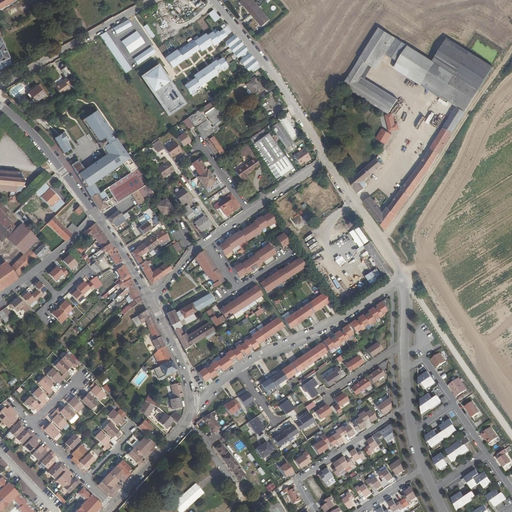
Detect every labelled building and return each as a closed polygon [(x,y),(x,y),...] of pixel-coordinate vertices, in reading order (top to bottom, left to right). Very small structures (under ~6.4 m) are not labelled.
[(0,0),(0,9),(12,0),(0,0)] [(192,0),(191,2),(197,8),(202,3),(199,0),(192,0)] [(253,0),(241,0),(240,2),(262,27),(270,20),(253,0)] [(214,10),(209,14),(215,22),(220,18),(214,10)] [(129,20),(113,28),(117,34),(132,26),(129,20)] [(147,24),(143,26),(151,38),(155,36),(147,24)] [(218,31),(215,34),(221,42),(228,36),(232,32),(227,26),(219,32),(218,31)] [(380,28),(359,59),(373,67),(376,69),(386,55),(397,38),(380,28)] [(137,31),(121,41),(130,54),(145,43),(137,31)] [(106,32),(100,36),(126,74),(132,70),(106,32)] [(213,32),(207,36),(213,45),(215,46),(221,42),(215,34),(213,32)] [(206,34),(195,41),(201,50),(202,52),(213,45),(207,36),(206,34)] [(234,35),(224,43),(228,49),(238,41),(234,35)] [(408,45),(397,38),(386,55),(396,62),(408,45)] [(446,38),(432,62),(479,91),(493,67),(446,38)] [(0,39),(0,70),(11,65),(0,39)] [(194,40),(177,51),(184,61),(201,50),(195,41),(194,40)] [(238,41),(228,49),(232,54),(242,46),(238,41)] [(432,62),(408,45),(396,62),(393,69),(456,108),(465,113),(479,91),(432,62)] [(242,46),(232,54),(236,59),(246,51),(242,46)] [(152,47),(133,59),(138,65),(156,53),(152,47)] [(177,50),(165,58),(173,69),(184,61),(177,51),(177,50)] [(248,54),(239,62),(243,67),(253,59),(248,54)] [(221,58),(215,62),(221,70),(222,71),(228,67),(221,58)] [(257,65),(253,59),(243,67),(247,72),(257,65)] [(343,86),(389,115),(398,100),(365,79),(373,67),(359,59),(343,86)] [(193,76),(194,78),(200,86),(217,75),(216,74),(221,70),(215,62),(215,61),(193,76)] [(159,65),(140,77),(168,118),(187,105),(159,65)] [(72,74),(67,67),(62,70),(67,77),(72,74)] [(194,78),(183,86),(190,95),(200,87),(200,86),(194,78)] [(263,91),(255,80),(251,83),(246,86),(249,90),(254,97),(263,91)] [(71,89),(69,86),(66,81),(59,86),(57,87),(62,95),(71,89)] [(38,86),(27,94),(34,102),(44,95),(38,86)] [(251,99),(254,97),(249,90),(246,92),(251,99)] [(34,102),(27,94),(25,95),(28,100),(29,99),(32,103),(34,102)] [(211,102),(189,117),(201,133),(204,138),(211,133),(219,128),(217,124),(214,126),(213,127),(212,128),(201,112),(213,104),(211,102)] [(206,115),(219,106),(218,104),(205,113),(206,115)] [(213,124),(226,116),(219,106),(206,115),(213,124)] [(462,117),(465,113),(456,108),(454,111),(462,117)] [(97,110),(84,119),(100,141),(97,143),(101,148),(103,147),(108,154),(85,169),(79,160),(71,165),(78,176),(80,174),(88,187),(86,188),(91,198),(99,193),(93,183),(123,161),(131,172),(137,168),(133,163),(116,138),(108,144),(104,138),(112,133),(97,110)] [(368,198),(364,201),(385,230),(430,171),(428,169),(462,117),(454,111),(383,219),(368,198)] [(389,115),(385,116),(389,127),(392,126),(394,131),(401,129),(399,124),(395,126),(392,114),(389,115)] [(214,126),(217,124),(227,117),(226,116),(213,124),(214,126)] [(296,134),(284,116),(278,119),(280,122),(291,138),(296,134)] [(291,138),(280,122),(272,127),(281,140),(287,149),(295,144),(291,138)] [(268,126),(249,140),(276,179),(290,170),(292,173),(295,171),(270,133),(272,132),(270,129),(268,126)] [(270,129),(272,132),(278,142),(281,140),(272,127),(270,129)] [(391,135),(382,129),(377,139),(386,145),(391,135)] [(65,131),(54,138),(64,154),(71,150),(67,143),(69,143),(67,140),(69,139),(65,131)] [(185,132),(178,137),(184,146),(191,141),(185,132)] [(297,134),(296,134),(291,138),(295,144),(301,139),(297,134)] [(212,150),(219,145),(213,136),(206,141),(212,150)] [(165,148),(160,140),(153,145),(159,152),(165,148)] [(176,141),(166,148),(172,157),(182,150),(176,141)] [(242,158),(252,151),(247,144),(237,151),(242,158)] [(212,150),(217,157),(224,152),(219,145),(212,150)] [(305,159),(305,160),(310,157),(303,147),(293,155),(299,163),(305,159)] [(192,164),(200,175),(208,170),(200,158),(192,164)] [(243,182),(249,177),(248,175),(256,170),(255,169),(261,165),(256,158),(236,171),(243,182)] [(377,158),(350,182),(359,194),(365,190),(362,186),(373,177),(371,175),(383,166),(377,158)] [(137,168),(140,173),(143,171),(140,167),(141,166),(137,160),(133,163),(137,168)] [(174,170),(168,161),(157,169),(163,178),(174,170)] [(137,188),(146,182),(140,173),(137,168),(131,172),(108,187),(117,201),(131,192),(132,192),(137,188)] [(200,175),(198,176),(206,188),(209,186),(210,187),(213,184),(213,183),(217,181),(214,176),(213,177),(211,175),(212,174),(209,169),(208,170),(200,175)] [(0,191),(10,192),(9,200),(11,200),(11,202),(13,202),(13,200),(15,200),(16,193),(24,188),(24,181),(18,173),(0,171),(0,191)] [(56,173),(50,179),(53,184),(60,178),(56,173)] [(147,199),(155,194),(146,182),(137,188),(144,200),(147,199)] [(45,183),(36,192),(54,212),(64,203),(45,183)] [(181,203),(190,196),(184,187),(175,194),(181,203)] [(139,203),(144,200),(137,188),(132,192),(139,203)] [(106,196),(102,191),(100,193),(99,193),(91,198),(100,211),(101,210),(103,209),(105,208),(108,206),(105,202),(103,199),(106,196)] [(231,194),(240,207),(241,206),(232,193),(231,194)] [(227,216),(240,207),(231,194),(226,197),(223,200),(216,205),(224,215),(226,214),(227,216)] [(163,215),(173,209),(166,199),(156,206),(163,215)] [(185,213),(191,208),(188,204),(182,209),(185,213)] [(79,215),(84,210),(80,206),(75,210),(79,215)] [(184,213),(189,219),(193,217),(190,213),(193,211),(191,208),(185,213),(184,213)] [(118,210),(107,218),(112,224),(116,221),(122,216),(118,210)] [(0,211),(0,224),(10,235),(17,228),(0,211)] [(16,212),(15,214),(24,223),(28,219),(24,214),(21,217),(16,212)] [(263,217),(268,226),(269,227),(277,222),(270,212),(263,217)] [(144,234),(151,229),(152,228),(143,213),(138,216),(140,219),(137,221),(139,225),(138,225),(144,234)] [(284,233),(288,239),(312,223),(306,213),(282,229),(284,233)] [(124,215),(124,214),(122,216),(116,221),(116,222),(118,224),(126,218),(124,215)] [(47,223),(66,241),(78,228),(72,222),(67,228),(58,218),(56,215),(55,216),(55,215),(53,217),(51,220),(47,223)] [(211,224),(205,216),(195,222),(201,231),(211,224)] [(255,220),(255,222),(261,230),(268,226),(263,217),(260,219),(259,218),(255,220)] [(6,238),(24,255),(29,249),(39,239),(35,235),(31,231),(28,228),(23,222),(17,228),(10,235),(6,238)] [(255,222),(248,226),(254,236),(262,231),(261,230),(255,222)] [(96,223),(84,233),(88,238),(93,234),(94,236),(101,230),(96,223)] [(0,244),(6,238),(10,235),(0,224),(0,244)] [(241,231),(246,239),(246,240),(247,241),(254,236),(248,226),(241,231)] [(159,242),(160,243),(169,237),(163,229),(154,235),(154,236),(158,242),(159,242)] [(101,230),(94,236),(97,240),(104,234),(101,230)] [(238,237),(235,238),(239,245),(246,240),(246,239),(241,231),(240,230),(235,233),(238,237)] [(354,238),(361,233),(358,230),(352,234),(354,238)] [(284,233),(277,238),(283,248),(291,243),(288,239),(284,233)] [(104,234),(97,240),(103,248),(101,249),(102,250),(110,244),(111,243),(104,234)] [(147,241),(152,248),(160,243),(159,242),(158,242),(154,236),(147,241)] [(306,240),(309,247),(316,243),(313,236),(306,240)] [(225,239),(226,240),(232,249),(239,245),(235,238),(232,240),(229,237),(225,239)] [(218,245),(225,255),(232,250),(232,249),(226,240),(218,245)] [(149,250),(152,248),(147,241),(144,244),(149,250)] [(72,245),(73,247),(77,251),(80,248),(77,245),(74,242),(72,245)] [(173,244),(177,252),(182,249),(177,242),(176,243),(173,244)] [(33,253),(38,259),(48,248),(44,243),(33,253)] [(270,243),(262,248),(269,258),(276,253),(270,243)] [(385,281),(392,276),(371,243),(365,247),(385,278),(384,279),(385,281)] [(110,244),(102,250),(101,251),(102,252),(104,251),(106,253),(107,252),(113,248),(110,244)] [(141,256),(149,250),(144,244),(137,249),(141,256)] [(118,252),(114,247),(113,248),(107,252),(109,255),(108,256),(109,257),(111,256),(118,252)] [(255,254),(261,263),(269,258),(262,248),(255,253),(255,254)] [(24,255),(32,264),(38,259),(33,253),(29,249),(24,255)] [(137,249),(132,252),(140,265),(144,262),(143,260),(139,257),(141,256),(137,249)] [(210,259),(204,250),(200,253),(199,254),(197,256),(195,258),(200,265),(206,261),(210,259)] [(120,257),(118,252),(111,256),(113,260),(120,257)] [(68,254),(66,256),(74,264),(76,263),(68,254)] [(255,254),(248,259),(252,265),(255,263),(258,267),(262,264),(261,263),(255,254)] [(0,291),(18,279),(32,264),(24,255),(10,269),(6,262),(0,266),(0,291)] [(337,267),(345,259),(340,255),(333,263),(337,267)] [(74,264),(66,256),(63,259),(71,267),(74,264)] [(291,263),(294,267),(298,273),(307,267),(300,257),(291,263)] [(71,267),(63,259),(61,260),(65,264),(69,269),(71,267)] [(215,266),(210,259),(206,261),(200,265),(205,273),(211,268),(215,266)] [(252,265),(248,259),(241,263),(247,272),(247,273),(252,270),(249,267),(252,265)] [(140,265),(144,271),(150,268),(147,264),(146,263),(145,261),(144,262),(140,265)] [(147,264),(150,268),(152,273),(157,269),(151,262),(147,264)] [(164,276),(172,271),(172,269),(174,268),(171,263),(169,264),(167,262),(160,267),(159,268),(164,276)] [(240,262),(233,267),(237,273),(240,271),(242,275),(247,272),(241,263),(240,262)] [(93,269),(97,274),(103,270),(98,265),(93,269)] [(121,282),(129,274),(124,265),(117,270),(118,277),(120,276),(121,279),(120,279),(121,282)] [(68,273),(63,268),(60,271),(56,267),(54,269),(60,275),(62,273),(65,276),(68,273)] [(285,268),(282,269),(289,279),(298,273),(294,267),(287,271),(285,268)] [(158,280),(164,276),(159,268),(157,269),(152,273),(150,268),(144,271),(152,285),(158,280)] [(213,271),(211,268),(205,273),(207,276),(208,275),(211,279),(216,276),(220,273),(218,268),(217,269),(213,271)] [(52,272),(58,278),(60,275),(54,269),(52,272)] [(279,271),(275,274),(281,284),(289,279),(282,269),(279,272),(279,271)] [(55,281),(58,278),(52,272),(48,275),(55,281)] [(223,277),(220,273),(216,276),(211,279),(214,283),(212,284),(214,287),(221,283),(219,280),(222,278),(223,277)] [(124,284),(131,279),(129,274),(121,282),(117,285),(120,288),(124,284)] [(275,274),(268,279),(274,289),(281,284),(275,274)] [(102,286),(96,278),(90,282),(91,283),(95,288),(96,290),(97,290),(102,286)] [(127,287),(134,284),(131,279),(124,284),(126,286),(127,287)] [(266,285),(263,287),(267,293),(274,289),(268,279),(263,282),(266,285)] [(37,290),(35,292),(40,298),(42,296),(41,295),(47,289),(39,281),(33,287),(37,290)] [(95,288),(91,283),(88,286),(84,282),(81,285),(84,289),(87,292),(90,289),(92,290),(95,288)] [(122,297),(129,293),(136,289),(134,284),(127,287),(124,290),(120,294),(121,296),(122,297)] [(84,289),(81,285),(77,289),(78,290),(83,296),(87,292),(84,289)] [(254,287),(249,290),(256,300),(263,295),(259,289),(256,291),(254,287)] [(129,305),(132,308),(134,306),(142,300),(140,298),(136,289),(129,293),(131,297),(132,299),(133,298),(135,301),(129,305)] [(80,299),(82,301),(85,298),(83,296),(78,290),(76,292),(75,293),(74,292),(73,292),(74,292),(80,299)] [(249,290),(242,295),(248,305),(256,300),(249,290)] [(114,299),(115,300),(117,297),(120,294),(117,292),(116,291),(111,295),(114,299)] [(79,304),(82,301),(80,299),(74,292),(73,292),(71,295),(79,304)] [(324,306),(331,302),(324,292),(317,297),(324,306)] [(27,293),(21,298),(28,306),(34,300),(36,302),(39,299),(34,293),(30,296),(27,293)] [(193,313),(211,304),(210,301),(214,299),(210,293),(180,310),(184,318),(193,313)] [(242,295),(235,300),(241,310),(248,305),(242,295)] [(18,297),(8,305),(13,310),(14,309),(17,312),(22,309),(26,313),(29,310),(18,297)] [(317,311),(324,306),(317,297),(311,302),(317,311)] [(235,300),(227,305),(234,315),(241,310),(235,300)] [(60,308),(67,315),(73,310),(64,301),(61,304),(62,306),(61,306),(60,308)] [(317,311),(311,302),(304,306),(311,315),(317,311)] [(387,311),(381,302),(376,306),(379,310),(377,312),(380,317),(380,318),(383,316),(382,315),(387,311)] [(227,305),(220,310),(226,320),(234,315),(227,305)] [(311,315),(304,306),(298,311),(304,320),(311,315)] [(255,312),(257,316),(264,312),(261,307),(255,312)] [(369,318),(373,323),(376,321),(375,320),(380,317),(377,312),(373,307),(368,311),(371,316),(369,318)] [(3,311),(7,316),(10,319),(13,317),(6,308),(3,311)] [(62,325),(69,317),(67,315),(60,308),(56,313),(55,312),(52,314),(58,320),(62,325)] [(138,316),(142,323),(144,320),(150,330),(157,327),(155,323),(147,310),(139,315),(138,316)] [(172,325),(184,318),(180,310),(175,312),(174,310),(167,313),(172,325)] [(304,320),(298,311),(291,315),(297,325),(304,320)] [(215,312),(209,316),(216,327),(226,321),(222,316),(217,320),(215,317),(217,315),(215,312)] [(196,319),(195,316),(193,313),(184,318),(172,325),(175,330),(179,329),(196,319)] [(215,330),(202,314),(201,313),(195,316),(200,323),(203,325),(205,324),(212,332),(215,330)] [(297,325),(291,315),(284,320),(291,329),(297,325)] [(361,323),(364,327),(369,324),(370,325),(373,323),(369,318),(366,319),(363,315),(358,318),(361,323)] [(131,320),(136,327),(137,326),(138,328),(140,326),(139,325),(142,323),(138,316),(131,320)] [(278,317),(271,322),(278,331),(284,327),(278,317)] [(355,320),(350,323),(356,333),(361,329),(362,331),(365,329),(364,327),(361,323),(358,325),(355,320)] [(271,322),(265,327),(271,336),(278,331),(271,322)] [(354,334),(347,325),(342,329),(345,334),(343,335),(346,340),(347,341),(349,339),(349,338),(354,334)] [(150,330),(151,332),(155,340),(153,340),(154,342),(153,342),(154,345),(155,345),(158,350),(159,350),(166,346),(161,337),(157,327),(150,330)] [(265,327),(258,331),(265,340),(271,336),(265,327)] [(182,335),(179,329),(175,330),(185,349),(195,344),(205,337),(207,336),(203,328),(188,337),(186,333),(182,335)] [(256,336),(261,343),(265,340),(258,331),(254,334),(256,336)] [(343,336),(343,335),(339,331),(334,334),(338,339),(335,341),(339,346),(342,345),(341,343),(346,340),(343,336)] [(258,345),(261,343),(256,336),(253,338),(258,345)] [(244,341),(245,343),(248,347),(251,345),(254,350),(259,346),(258,345),(253,338),(253,337),(248,341),(247,339),(244,341)] [(339,346),(335,341),(332,343),(329,338),(324,341),(330,351),(335,347),(336,348),(339,346)] [(377,342),(366,350),(371,357),(382,349),(377,342)] [(251,352),(248,347),(245,343),(240,346),(239,345),(236,347),(237,348),(240,352),(243,351),(246,355),(251,352)] [(328,352),(321,343),(315,348),(321,357),(328,352)] [(158,350),(155,353),(161,366),(165,363),(172,360),(166,346),(159,350),(158,350)] [(231,350),(228,352),(229,354),(232,358),(235,356),(238,361),(243,357),(240,352),(237,348),(232,352),(231,350)] [(315,348),(308,352),(314,361),(321,357),(315,348)] [(229,354),(228,352),(226,354),(227,355),(222,359),(228,368),(233,365),(230,360),(232,358),(229,354)] [(308,352),(301,357),(308,366),(314,361),(308,352)] [(66,353),(60,359),(69,368),(71,365),(72,364),(75,367),(78,364),(66,353)] [(432,360),(439,368),(447,362),(441,354),(432,360)] [(358,355),(345,365),(349,371),(352,369),(353,370),(363,362),(358,355)] [(301,357),(295,361),(301,370),(308,366),(301,357)] [(69,368),(60,359),(54,366),(63,374),(66,376),(68,374),(65,371),(66,370),(69,368)] [(228,368),(222,359),(216,362),(216,361),(213,363),(214,364),(217,368),(219,367),(223,371),(228,368)] [(160,366),(165,376),(177,370),(172,360),(165,363),(161,366),(160,366)] [(288,366),(294,375),(301,370),(295,361),(288,366)] [(206,369),(211,377),(212,379),(217,375),(214,370),(217,368),(214,364),(211,366),(206,369)] [(160,366),(154,369),(158,379),(159,378),(159,379),(162,380),(164,379),(165,376),(160,366)] [(287,379),(288,380),(294,375),(288,366),(281,370),(282,371),(287,379)] [(61,376),(52,368),(46,374),(55,382),(57,380),(58,379),(61,382),(63,379),(61,376)] [(199,374),(205,382),(211,377),(206,369),(205,368),(198,373),(199,374)] [(380,368),(368,376),(373,383),(385,375),(380,368)] [(278,385),(287,379),(282,371),(273,377),(278,385)] [(340,378),(335,371),(324,379),(329,386),(340,378)] [(432,388),(437,384),(436,383),(429,373),(420,379),(423,384),(427,381),(428,383),(425,385),(428,389),(431,387),(432,388)] [(52,385),(44,376),(38,383),(49,394),(51,391),(49,389),(50,387),(52,385)] [(281,388),(278,385),(273,377),(273,376),(269,378),(269,379),(274,386),(277,390),(281,388)] [(12,386),(18,381),(14,377),(8,382),(12,386)] [(455,390),(457,393),(456,393),(459,396),(469,389),(461,377),(451,385),(453,388),(453,387),(455,390)] [(303,385),(311,398),(318,394),(313,387),(317,385),(313,378),(303,385)] [(356,395),(370,385),(366,378),(361,381),(361,382),(359,383),(358,383),(354,386),(355,387),(351,389),(356,395)] [(266,392),(274,386),(269,379),(265,382),(263,382),(262,383),(261,384),(266,392)] [(91,389),(89,391),(99,401),(105,394),(93,382),(90,385),(93,388),(91,389)] [(181,383),(172,384),(174,398),(181,397),(183,396),(181,383)] [(47,396),(38,387),(32,394),(41,402),(44,405),(46,402),(44,400),(45,398),(47,396)] [(245,406),(254,400),(248,392),(243,396),(242,395),(238,397),(245,406)] [(431,410),(432,411),(443,403),(435,392),(421,401),(422,409),(423,415),(431,410)] [(81,394),(78,397),(91,409),(97,403),(87,393),(85,396),(84,397),(81,394)] [(343,393),(334,400),(336,403),(338,406),(334,408),(339,414),(342,412),(339,407),(348,400),(343,393)] [(147,395),(145,400),(154,405),(156,400),(147,395)] [(39,404),(30,396),(23,403),(32,411),(34,409),(36,407),(39,410),(41,407),(39,404)] [(68,397),(65,400),(77,412),(84,405),(74,396),(71,399),(70,400),(68,397)] [(174,398),(171,399),(173,409),(183,407),(181,397),(174,398)] [(286,414),(295,408),(287,397),(278,403),(280,405),(279,406),(282,410),(283,409),(286,414)] [(383,415),(391,409),(390,398),(381,405),(379,402),(376,405),(377,407),(383,415)] [(141,411),(147,417),(155,405),(154,405),(145,400),(139,409),(141,411)] [(230,415),(237,410),(232,401),(223,406),(230,415)] [(313,401),(305,407),(308,411),(316,406),(313,401)] [(474,418),(481,413),(474,402),(466,407),(474,418)] [(59,406),(57,409),(60,411),(69,420),(75,414),(66,405),(63,407),(62,409),(59,406)] [(320,420),(332,412),(329,408),(327,405),(315,413),(320,420)] [(0,411),(0,421),(1,423),(12,411),(10,409),(7,411),(6,410),(3,408),(0,411)] [(106,414),(116,424),(118,422),(119,420),(122,423),(125,420),(112,408),(106,414)] [(361,414),(366,420),(369,418),(372,423),(377,419),(371,410),(366,414),(364,412),(361,414)] [(12,411),(1,423),(8,429),(16,420),(14,418),(13,417),(15,414),(12,411)] [(53,418),(51,420),(61,429),(67,423),(57,414),(55,411),(52,414),(55,416),(53,418)] [(171,417),(177,422),(180,419),(182,416),(177,411),(171,417)] [(301,431),(315,421),(309,413),(299,420),(300,421),(296,424),(301,431)] [(159,422),(165,427),(167,425),(172,419),(168,416),(165,414),(159,422)] [(214,432),(221,428),(210,414),(203,418),(214,432)] [(363,422),(366,420),(361,414),(358,416),(360,418),(354,421),(361,430),(366,427),(363,422)] [(257,434),(265,429),(257,417),(249,422),(257,434)] [(139,427),(145,434),(151,428),(144,419),(137,426),(139,427)] [(436,429),(426,435),(427,440),(428,441),(428,440),(432,446),(439,442),(443,439),(443,440),(451,435),(450,434),(456,429),(452,424),(454,423),(451,419),(440,426),(443,430),(440,432),(439,433),(436,429)] [(20,420),(9,432),(15,438),(24,429),(22,427),(20,425),(23,423),(20,420)] [(103,428),(112,437),(114,435),(116,433),(118,436),(121,433),(109,421),(103,428)] [(44,424),(41,427),(53,438),(59,432),(50,423),(48,425),(47,427),(44,424)] [(288,439),(298,432),(293,424),(289,427),(290,427),(288,429),(286,430),(283,432),(288,439)] [(339,429),(344,435),(347,433),(350,438),(355,434),(349,425),(344,429),(342,427),(339,429)] [(394,433),(393,425),(381,433),(389,443),(396,438),(394,433)] [(272,437),(282,432),(279,426),(269,431),(272,437)] [(485,437),(487,440),(490,444),(499,438),(492,427),(482,434),(485,438),(485,437)] [(24,429),(15,438),(21,444),(30,435),(33,432),(30,430),(28,433),(26,431),(24,429)] [(341,437),(344,435),(339,429),(336,431),(338,433),(328,440),(328,441),(333,447),(338,444),(339,445),(344,441),(341,437)] [(100,430),(95,436),(100,441),(107,448),(109,445),(106,443),(108,441),(110,439),(100,430)] [(288,439),(283,432),(279,435),(279,434),(273,438),(279,446),(289,439),(288,439)] [(325,443),(328,441),(328,440),(323,432),(319,434),(322,438),(325,443)] [(75,433),(70,438),(65,442),(67,445),(69,446),(67,449),(69,451),(81,439),(75,433)] [(152,445),(154,443),(153,442),(148,437),(145,434),(139,440),(151,451),(153,449),(151,446),(152,445)] [(24,446),(30,453),(39,443),(37,441),(35,440),(38,437),(35,435),(32,438),(24,446)] [(469,450),(469,449),(466,445),(466,446),(462,441),(466,438),(465,437),(446,450),(449,454),(445,457),(442,453),(434,459),(436,463),(436,464),(437,463),(441,469),(448,464),(445,459),(447,458),(451,463),(461,456),(460,455),(469,450)] [(327,446),(325,443),(322,438),(312,444),(317,452),(327,446)] [(380,447),(373,438),(368,442),(371,446),(368,448),(373,455),(376,453),(375,451),(380,447)] [(261,456),(275,446),(270,439),(266,442),(265,440),(261,442),(258,443),(258,444),(255,447),(261,456)] [(148,454),(151,451),(139,440),(133,447),(142,455),(144,453),(145,451),(148,454)] [(240,453),(245,448),(239,441),(234,445),(240,453)] [(246,475),(222,444),(221,442),(214,447),(239,480),(246,475)] [(80,444),(71,453),(74,455),(75,457),(72,460),(75,462),(78,459),(87,450),(80,444)] [(32,455),(38,461),(49,449),(47,446),(45,449),(43,448),(41,446),(32,455)] [(142,455),(133,447),(127,453),(138,464),(141,461),(138,459),(140,458),(142,455)] [(14,452),(10,448),(5,452),(24,473),(30,469),(22,460),(14,452)] [(306,458),(309,455),(305,449),(302,451),(303,452),(294,458),(299,466),(308,460),(306,458)] [(356,450),(351,454),(357,463),(363,459),(364,461),(367,459),(363,452),(360,455),(356,450)] [(509,453),(507,450),(499,455),(501,458),(499,460),(505,468),(511,462),(511,461),(507,454),(509,453)] [(41,463),(47,469),(56,460),(54,458),(52,457),(55,454),(52,451),(41,463)] [(80,461),(77,464),(80,467),(83,464),(84,465),(87,468),(96,458),(89,452),(80,461)] [(0,466),(3,470),(8,465),(1,458),(0,458),(0,466)] [(122,458),(116,465),(127,476),(130,473),(127,471),(129,469),(131,467),(122,458)] [(345,458),(340,461),(347,470),(351,467),(353,469),(356,467),(351,460),(348,462),(345,458)] [(289,472),(293,470),(286,460),(278,465),(284,474),(289,471),(289,472)] [(403,465),(401,460),(391,467),(396,473),(399,471),(401,475),(406,471),(403,465)] [(347,470),(340,461),(335,465),(338,469),(335,471),(340,478),(343,476),(342,474),(347,470)] [(48,473),(54,478),(63,470),(65,467),(63,465),(60,467),(59,466),(57,464),(48,473)] [(127,476),(116,465),(110,471),(118,480),(121,477),(122,476),(125,478),(127,476)] [(30,469),(24,473),(41,491),(47,486),(38,478),(30,469)] [(57,481),(63,487),(71,478),(69,476),(68,474),(70,472),(68,469),(65,472),(57,481)] [(335,477),(329,469),(324,473),(327,477),(324,479),(329,486),(332,484),(330,481),(335,477)] [(394,479),(388,470),(383,473),(382,471),(379,474),(383,480),(386,478),(389,482),(394,479)] [(467,478),(476,471),(475,470),(461,480),(461,481),(467,478)] [(118,480),(110,471),(104,477),(115,488),(117,486),(115,483),(116,482),(118,480)] [(479,476),(476,471),(467,478),(461,481),(464,484),(466,483),(470,488),(477,484),(477,485),(480,483),(483,488),(491,483),(484,473),(480,475),(479,476)] [(104,477),(97,484),(106,492),(108,490),(110,488),(112,491),(115,488),(104,477)] [(0,487),(1,489),(0,490),(0,492),(10,485),(3,478),(0,480),(0,487)] [(71,478),(63,487),(69,493),(80,481),(78,479),(75,481),(74,480),(71,478)] [(383,487),(377,478),(372,481),(371,479),(367,481),(372,488),(375,486),(378,490),(383,487)] [(21,479),(16,483),(32,500),(37,496),(21,479)] [(0,511),(13,499),(20,507),(17,510),(19,511),(35,511),(10,485),(0,492),(0,511)] [(367,498),(372,494),(366,485),(361,489),(360,487),(357,489),(361,495),(364,493),(367,498)] [(95,511),(102,505),(83,487),(77,493),(85,500),(73,511),(95,511)] [(290,487),(284,492),(285,494),(288,493),(295,504),(301,501),(295,489),(292,491),(290,487)] [(418,498),(413,487),(405,492),(409,498),(406,500),(410,506),(413,504),(412,502),(418,498)] [(176,497),(181,502),(188,496),(183,490),(176,497)] [(492,502),(496,507),(506,500),(502,494),(501,495),(497,490),(487,497),(491,503),(492,502)] [(58,492),(55,495),(63,504),(66,501),(58,492)] [(461,492),(452,498),(457,508),(468,501),(469,503),(477,497),(474,493),(469,496),(468,495),(466,496),(465,497),(461,492)] [(349,497),(344,500),(344,501),(350,509),(355,506),(352,501),(355,499),(351,493),(348,495),(349,497)] [(324,508),(326,511),(328,511),(336,507),(333,501),(334,500),(332,497),(326,501),(328,505),(324,508)] [(394,500),(389,504),(393,511),(396,511),(400,510),(401,511),(404,510),(400,503),(397,505),(394,500)] [(457,508),(458,511),(469,503),(468,501),(457,508)]
